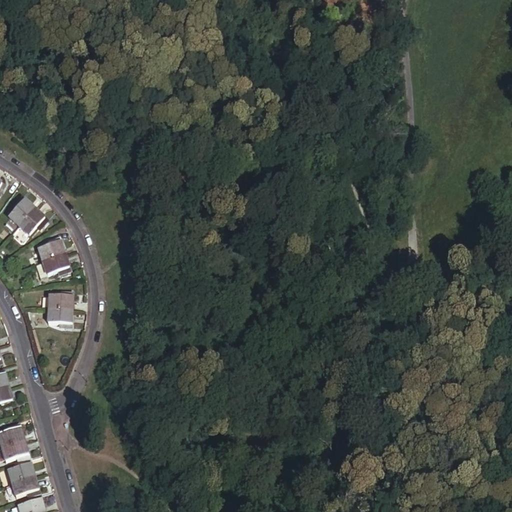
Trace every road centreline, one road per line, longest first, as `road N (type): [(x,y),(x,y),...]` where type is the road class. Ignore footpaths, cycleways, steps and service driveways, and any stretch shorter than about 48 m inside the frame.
road 1 (residential): [(48,441),(92,333),(92,273),(61,209),(0,161)]
road 2 (residential): [(0,297),(48,441)]
